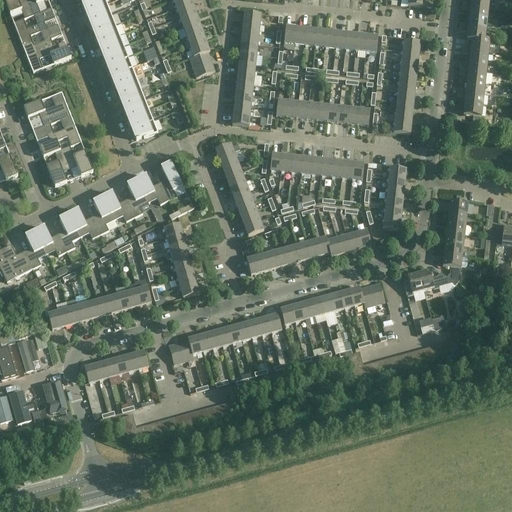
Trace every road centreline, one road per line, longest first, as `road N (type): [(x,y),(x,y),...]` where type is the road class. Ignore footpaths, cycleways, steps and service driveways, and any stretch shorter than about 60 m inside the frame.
road 1 (tertiary): [(190,472),(511,382)]
road 2 (residential): [(429,157),(215,129)]
road 3 (residential): [(441,31),(229,1)]
road 4 (residential): [(62,0),(129,173)]
road 5 (residential): [(239,301),(223,252),(227,234),(196,144)]
road 6 (residential): [(381,263),(239,301)]
road 7 (residential): [(215,129),(229,1)]
road 8 (residential): [(441,31),(429,157)]
